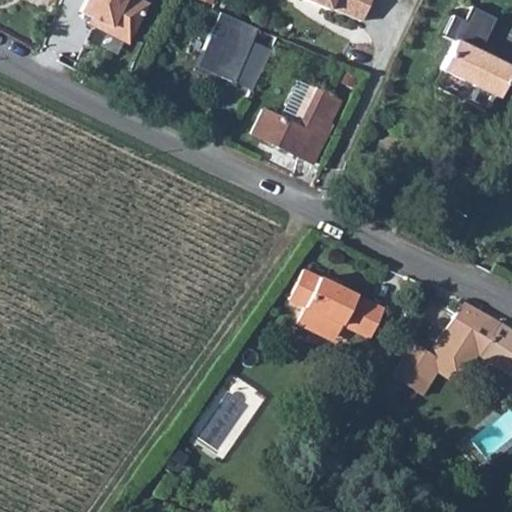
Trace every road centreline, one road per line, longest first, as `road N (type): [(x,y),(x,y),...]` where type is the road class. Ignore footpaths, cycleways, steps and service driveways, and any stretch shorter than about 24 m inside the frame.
road 1 (track): [(311,213),(277,238),(90,511)]
road 2 (residential): [(0,59),(311,213)]
road 3 (residential): [(311,213),(384,61),(386,0)]
road 4 (residential): [(311,213),(511,311)]
